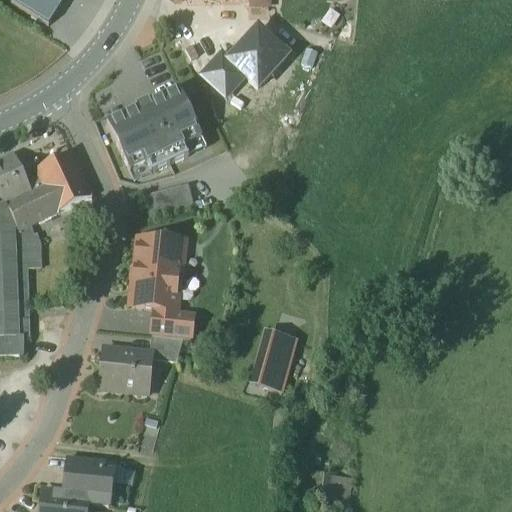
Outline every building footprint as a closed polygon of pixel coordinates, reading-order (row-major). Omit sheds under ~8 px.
[(13,0),(11,4),(48,28),(65,0),(13,0)] [(246,34),(204,50),(219,88),(260,72),(246,34)] [(180,95),(109,128),(129,173),(146,165),(152,179),(189,162),(183,148),(201,140),(180,95)] [(14,160),(0,166),(0,359),(23,359),(23,341),(29,341),(26,272),(41,271),(40,248),(37,239),(34,240),(30,230),(92,201),(71,157),(35,174),(39,180),(26,186),(14,160)] [(188,188),(157,196),(144,199),(150,223),(194,212),(188,188)] [(165,247),(139,244),(136,270),(133,273),(131,285),(134,288),(132,311),(155,314),(154,323),(175,326),(176,320),(178,300),(175,297),(177,281),(183,276),(186,246),(165,244),(165,247)] [(193,322),(176,320),(175,326),(154,323),(152,341),(184,345),(191,346),(193,322)] [(294,345),(273,339),(259,389),(281,395),(292,353),(301,356),(306,340),(296,337),(294,345)] [(184,345),(152,341),(151,353),(161,354),(160,366),(177,368),(184,345)] [(153,358),(103,353),(99,395),(120,397),(120,396),(147,399),(147,400),(148,400),(153,358)] [(104,465),(68,461),(64,498),(63,506),(87,509),(108,511),(112,478),(103,477),(104,465)] [(334,479),(314,477),(312,501),(331,503),(334,479)] [(44,495),(43,495),(40,511),(86,511),(87,509),(63,506),(64,498),(44,496),(44,495)]
